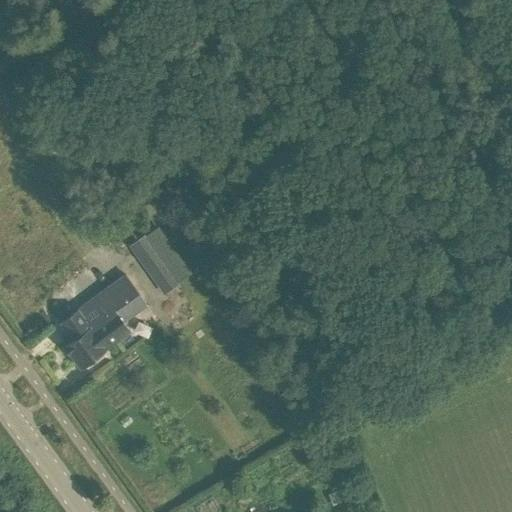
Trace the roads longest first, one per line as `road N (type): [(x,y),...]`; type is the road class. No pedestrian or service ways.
road 1 (secondary): [(82,511),(0,402)]
road 2 (track): [(0,69),(110,0)]
